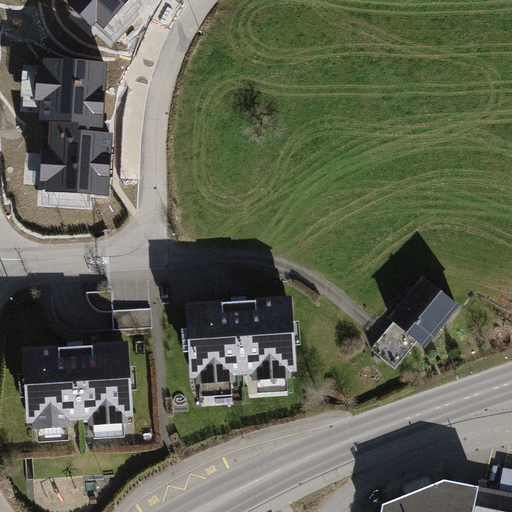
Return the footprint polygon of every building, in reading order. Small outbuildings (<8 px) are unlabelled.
[(131,0),(69,0),(74,4),(70,9),(92,29),(96,24),(104,31),(131,0)] [(106,66),(48,64),(48,74),(40,73),(39,103),(46,103),(45,123),(55,123),(54,153),(47,153),(46,183),(52,183),(52,193),(111,194),(113,135),(98,135),(98,126),(104,126),(106,66)] [(423,280),(391,318),(424,345),(456,307),(423,280)] [(113,312),(112,292),(87,293),(87,296),(88,300),(89,303),(92,306),(94,309),(97,311),(101,312),(105,313),(113,313),(113,312)] [(290,300),(188,306),(193,376),(199,376),(199,383),(233,380),(232,374),(254,372),(255,379),(289,377),(288,370),(294,369),(290,300)] [(113,312),(113,313),(114,331),(152,329),(151,309),(113,312)] [(395,368),(415,345),(391,326),(372,350),(395,368)] [(127,345),(25,351),(29,421),(35,421),(35,428),(70,426),(69,419),(91,418),(91,424),(125,422),(125,415),(131,415),(127,345)] [(511,511),(511,473),(504,472),(500,492),(446,482),(387,506),(385,511),(511,511)]
